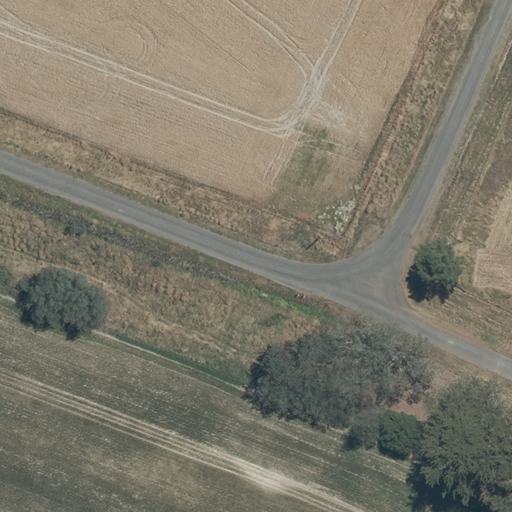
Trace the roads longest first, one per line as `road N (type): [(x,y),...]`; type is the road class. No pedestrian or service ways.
road 1 (residential): [(372,303),(0,162)]
road 2 (residential): [(504,0),(372,303)]
road 3 (residential): [(511,367),(372,303)]
